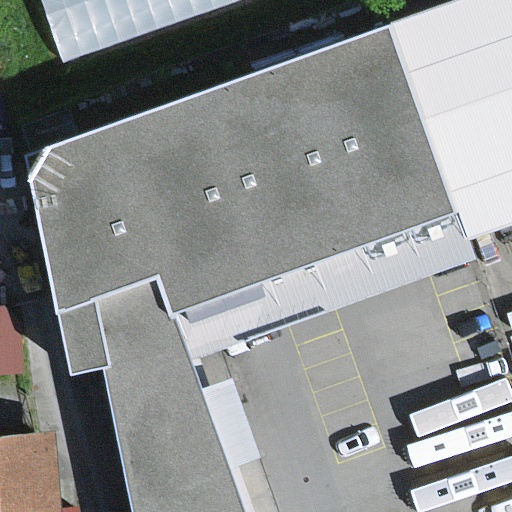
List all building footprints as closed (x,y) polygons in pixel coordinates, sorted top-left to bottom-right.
[(51,0),(60,29),(158,0),(51,0)] [(401,0),(410,25),(481,0),(401,0)] [(511,0),(481,0),(410,25),(402,27),(461,195),(511,177),(511,0)] [(176,271),(191,316),(468,215),(461,195),(402,27),(43,156),(74,308),(176,271)] [(511,177),(461,195),(468,215),(477,240),(511,227),(511,177)] [(477,240),(468,215),(191,316),(207,359),(485,258),(477,240)] [(176,271),(74,308),(87,376),(118,373),(147,511),(260,511),(245,469),(216,390),(207,359),(191,316),(176,271)] [(21,304),(0,305),(0,375),(26,374),(21,304)] [(244,380),(216,390),(245,469),(272,459),(244,380)] [(511,394),(466,411),(499,506),(511,501),(511,394)] [(67,511),(62,433),(0,438),(0,511),(67,511)]
